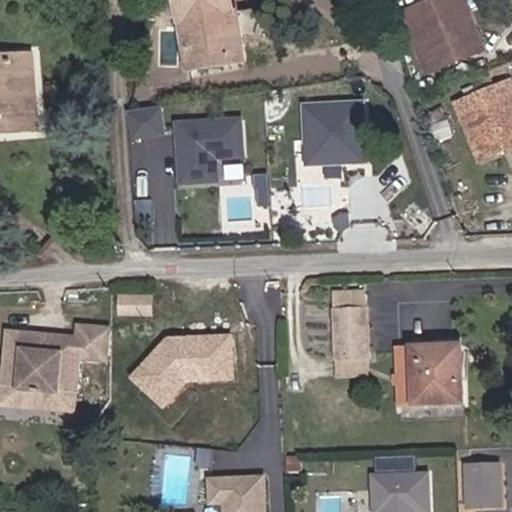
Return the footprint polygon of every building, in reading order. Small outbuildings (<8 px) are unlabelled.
[(225,55),(218,16),(231,13),(229,0),(176,0),(187,61),(225,55)] [(428,0),(416,5),(439,60),(482,42),(464,0),(428,0)] [(439,60),(416,5),(408,8),(431,63),(439,60)] [(218,16),(225,55),(238,52),(231,13),(218,16)] [(0,120),(0,133),(42,130),(35,56),(22,57),(27,118),(0,120)] [(0,59),(0,120),(27,118),(22,57),(0,59)] [(469,109),(511,91),(511,75),(463,95),(469,109)] [(511,91),(469,109),(486,152),(511,141),(511,91)] [(366,161),(364,103),(306,105),(307,138),(323,138),(324,162),(366,161)] [(164,135),(162,105),(130,110),(132,137),(164,135)] [(246,156),(243,119),(178,123),(182,183),(220,181),(219,158),(246,156)] [(324,162),(323,138),(307,138),(308,163),(324,162)] [(408,194),(400,170),(377,178),(384,202),(408,194)] [(140,378),(153,378),(156,308),(132,307),(130,370),(122,369),(121,387),(140,387),(140,378)] [(372,309),(340,310),(342,357),(374,356),(372,309)] [(57,379),(73,380),(78,344),(107,348),(111,319),(82,315),(80,327),(10,318),(3,372),(19,374),(17,390),(55,395),(57,379)] [(456,340),(404,341),(405,399),(467,398),(467,375),(457,375),(456,340)] [(457,375),(467,375),(466,340),(456,340),(457,375)] [(218,366),(175,364),(172,410),(216,412),(218,366)] [(3,372),(0,388),(17,390),(19,374),(3,372)] [(140,378),(140,387),(153,388),(153,378),(140,378)] [(73,380),(57,379),(55,395),(71,397),(73,380)] [(506,459),(474,460),(475,500),(507,499),(506,459)] [(425,511),(425,505),(430,505),(429,467),(380,468),(381,505),(387,505),(387,511),(425,511)] [(271,511),(270,472),(216,473),(217,498),(230,497),(230,511),(271,511)]
